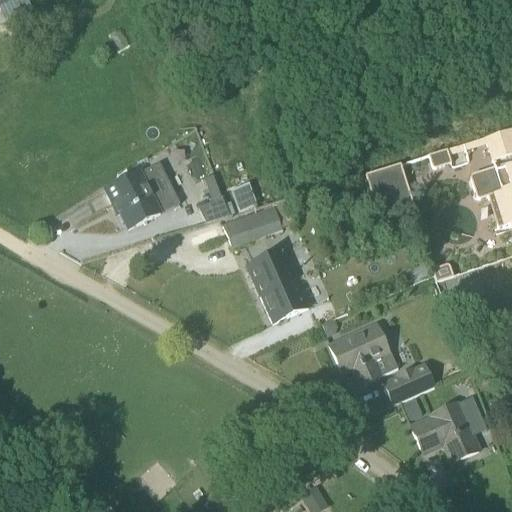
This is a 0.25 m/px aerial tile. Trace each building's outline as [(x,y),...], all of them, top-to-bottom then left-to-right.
[(25,0),(0,0),(0,12),(3,19),(29,8),(25,0)] [(485,141),(492,164),(511,157),(511,134),(511,132),(485,141)] [(433,172),(451,166),(446,153),(428,159),(433,172)] [(120,215),(117,217),(117,218),(120,217),(128,233),(160,217),(179,207),(158,167),(139,176),(105,193),(114,211),(117,209),(120,215)] [(495,170),(469,178),(477,203),(487,199),(497,231),(503,229),(508,228),(511,239),(511,167),(496,173),(495,170)] [(413,211),(398,168),(365,179),(379,222),(413,211)] [(207,227),(230,218),(216,180),(204,185),(212,205),(200,209),(207,227)] [(231,191),(238,214),(257,208),(250,185),(231,191)] [(271,211),(238,222),(246,245),(281,233),(271,211)] [(246,245),(238,222),(223,227),(231,251),(246,245)] [(246,270),(255,290),(259,299),(295,283),(282,254),(246,270)] [(448,267),(432,273),(436,285),(452,280),(448,267)] [(272,328),(308,312),(295,283),(259,299),(272,328)] [(332,324),(320,329),(325,341),(332,338),(335,331),(332,324)] [(355,339),(329,350),(342,379),(349,375),(352,374),(359,390),(378,381),(397,372),(391,357),(389,358),(388,355),(376,329),(355,339)] [(433,391),(422,367),(381,386),(392,410),(402,405),(422,396),(433,391)] [(481,395),(495,390),(490,375),(476,380),(481,395)] [(415,401),(403,407),(409,422),(422,417),(415,401)] [(478,454),(456,406),(429,419),(431,421),(410,431),(422,458),(423,457),(423,455),(442,446),(451,467),(478,454)] [(229,490),(236,501),(247,494),(239,483),(229,490)] [(318,511),(327,507),(316,489),(299,499),(307,511),(318,511)] [(198,492),(193,495),(196,500),(201,497),(198,492)] [(248,497),(237,504),(242,511),(247,511),(255,507),(248,497)]
